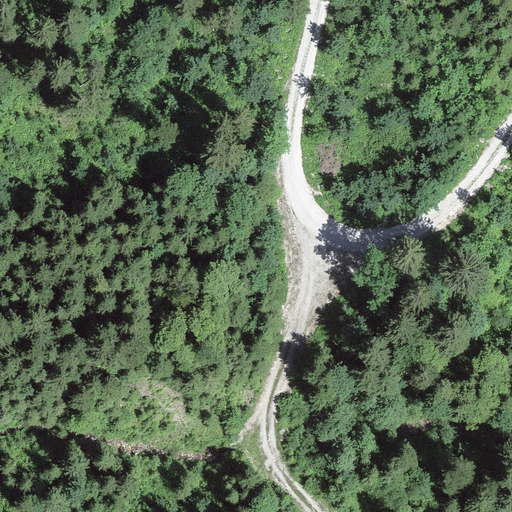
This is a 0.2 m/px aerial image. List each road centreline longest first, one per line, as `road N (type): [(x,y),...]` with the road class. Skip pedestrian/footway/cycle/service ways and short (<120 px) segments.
road 1 (track): [(511,122),(435,217),(327,255),(281,153),(318,0)]
road 2 (track): [(315,511),(265,462),(259,423),(327,255)]
